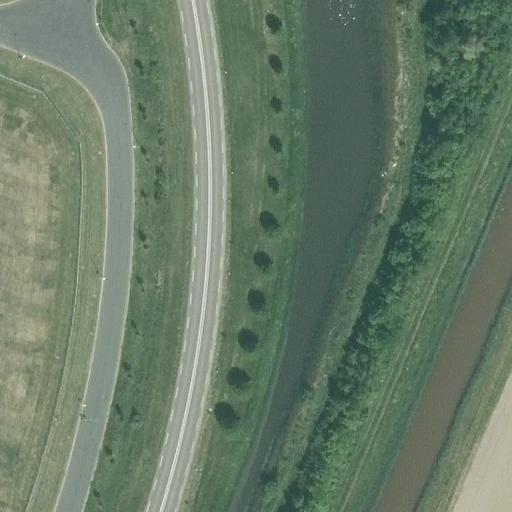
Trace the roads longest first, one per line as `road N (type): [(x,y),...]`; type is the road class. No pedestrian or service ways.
road 1 (track): [(275,511),(405,176),(425,0)]
road 2 (primary): [(192,0),(206,111),(205,285),(161,511)]
road 3 (unclassified): [(46,50),(103,79),(118,139),(110,326),(68,511)]
road 4 (track): [(340,511),(511,92)]
